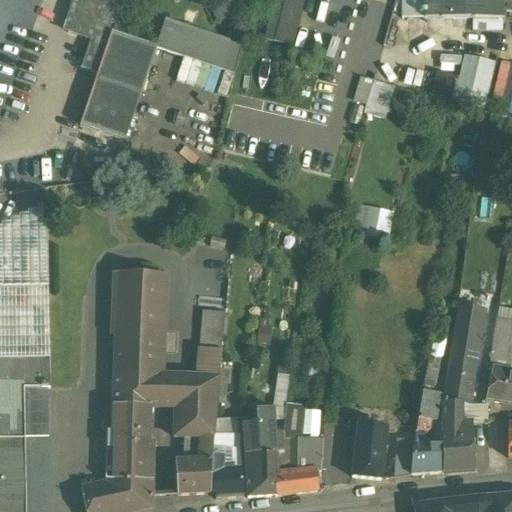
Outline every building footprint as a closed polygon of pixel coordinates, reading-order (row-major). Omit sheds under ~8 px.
[(120,7),(99,0),(78,0),(67,35),(89,42),(80,70),(97,75),(110,35),(111,35),(120,7)] [(270,0),(257,38),(287,48),(303,1),(300,0),(270,0)] [(423,0),(401,0),(401,20),(423,20),(423,0)] [(423,0),(423,20),(503,21),(503,13),(503,0),(423,0)] [(511,0),(503,0),(503,13),(511,13),(511,0)] [(243,48),(167,22),(157,52),(234,77),(243,48)] [(111,35),(110,35),(97,75),(79,128),(125,143),(156,50),(111,35)] [(511,114),(511,65),(495,63),(488,111),(511,114)] [(431,72),(424,98),(449,104),(456,79),(431,72)] [(376,82),(366,114),(383,120),(394,88),(376,82)] [(360,207),(357,233),(387,237),(391,211),(360,207)] [(0,292),(47,291),(46,211),(0,228),(0,292)] [(164,277),(117,275),(115,339),(159,341),(161,341),(164,277)] [(47,291),(0,292),(0,361),(48,361),(47,291)] [(486,302),(459,298),(450,354),(449,360),(444,391),(443,398),(442,405),(442,437),(461,435),(461,427),(461,406),(468,407),(481,332),(486,302)] [(511,313),(497,312),(496,322),(511,324),(511,313)] [(224,315),(202,313),(199,352),(221,353),(224,315)] [(494,334),(487,372),(492,373),(492,371),(504,374),(511,324),(496,322),(494,334)] [(159,341),(115,339),(114,354),(159,357),(159,341)] [(450,354),(430,351),(429,357),(440,359),(449,360),(450,354)] [(221,353),(199,352),(196,378),(218,379),(221,353)] [(159,357),(114,354),(113,377),(158,379),(158,377),(159,357)] [(440,359),(429,357),(426,373),(436,375),(440,359)] [(440,359),(436,375),(426,373),(423,385),(433,386),(432,390),(444,391),(449,360),(440,359)] [(48,361),(0,361),(0,511),(25,511),(24,439),(23,391),(47,391),(49,391),(48,361)] [(323,369),(308,367),(307,378),(322,380),(323,369)] [(504,374),(492,371),(492,373),(486,400),(502,404),(507,374),(504,374)] [(511,375),(507,374),(502,404),(511,405),(511,375)] [(158,379),(113,377),(112,409),(149,410),(174,411),(173,439),(183,439),(212,440),(212,438),(218,379),(196,378),(158,377),(158,379)] [(288,378),(276,377),(273,412),(284,411),(284,407),(288,378)] [(423,385),(415,432),(413,446),(413,447),(411,457),(410,478),(442,476),(442,449),(432,449),(440,398),(431,397),(432,390),(433,386),(423,385)] [(48,439),(47,391),(23,391),(24,439),(48,439)] [(440,398),(432,449),(442,449),(442,437),(442,405),(443,398),(440,398)] [(468,407),(461,406),(461,427),(471,427),(471,429),(488,428),(486,408),(468,407)] [(284,411),(273,412),(274,423),(284,422),(286,408),(284,407),(284,411)] [(299,409),(286,408),(284,422),(283,436),(282,441),(297,441),(299,409)] [(149,410),(112,409),(112,431),(105,431),(103,484),(124,479),(125,442),(127,442),(127,433),(148,434),(149,410)] [(273,412),(256,412),(257,426),(242,427),(244,457),(275,456),(283,455),(282,441),(283,436),(275,437),(274,423),(273,412)] [(461,435),(442,437),(442,449),(442,476),(473,473),(471,429),(471,427),(461,427),(461,435)] [(103,484),(80,489),(85,511),(143,511),(150,510),(151,509),(152,443),(148,443),(148,434),(127,433),(127,442),(125,442),(124,479),(103,484)] [(384,437),(358,434),(353,479),(380,481),(384,437)] [(238,437),(212,438),(212,440),(212,449),(231,450),(239,448),(238,437)] [(212,440),(183,439),(182,463),(211,463),(211,457),(212,449),(212,440)] [(322,442),(297,441),(282,441),(283,455),(275,456),(276,475),(276,476),(309,473),(309,474),(316,474),(320,474),(322,442)] [(239,448),(231,450),(233,469),(241,469),(239,448)] [(275,456),(244,457),(247,500),(276,498),(276,476),(276,475),(275,456)] [(223,458),(211,457),(211,463),(210,474),(222,473),(223,458)] [(411,457),(397,457),(397,480),(410,478),(411,457)] [(182,463),(178,464),(176,498),(209,497),(209,495),(210,474),(211,463),(182,463)] [(222,473),(210,474),(209,495),(215,495),(216,502),(242,501),(241,472),(222,473)] [(309,473),(276,476),(276,498),(316,493),(316,474),(309,474),(309,473)] [(511,511),(511,496),(468,501),(469,511),(511,511)] [(469,511),(468,501),(413,508),(413,511),(469,511)]
